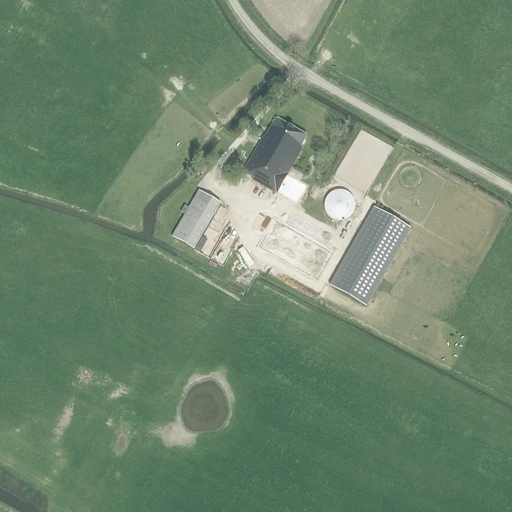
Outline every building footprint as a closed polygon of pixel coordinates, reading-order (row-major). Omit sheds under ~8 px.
[(306,136),(275,119),(264,138),(263,137),(242,173),(252,178),(251,180),(276,194),(277,192),(296,203),(305,185),(287,175),(302,149),(299,148),(306,136)] [(381,171),(394,147),(379,138),(370,154),(367,152),(364,157),(372,162),(370,165),(381,171)] [(351,196),(350,195),(349,194),(348,193),(347,192),(346,192),(344,191),(343,191),(342,191),(339,190),(337,191),(336,191),(335,191),(333,192),(332,192),(331,193),(329,194),(329,195),(328,196),(327,197),(326,198),(325,199),(325,201),(324,202),(324,203),(324,204),(324,206),(324,207),(324,208),(324,209),(325,210),(325,211),(325,212),(326,213),(326,214),(327,215),(328,216),(329,217),(330,218),(331,219),(333,220),(335,221),(336,221),(338,221),(340,221),(342,221),(344,221),(346,220),(347,220),(348,219),(350,218),(351,216),(352,215),(353,214),(353,213),(354,212),(354,210),(355,209),(355,208),(355,207),(355,206),(355,205),(355,204),(355,203),(355,202),(354,201),(353,199),(352,197),(351,196)] [(221,204),(198,191),(171,237),(193,250),(221,204)] [(374,208),(329,286),(366,307),(410,229),(374,208)] [(317,282),(334,252),(273,217),(256,247),(317,282)] [(234,270),(231,275),(248,284),(251,279),(234,270)]
